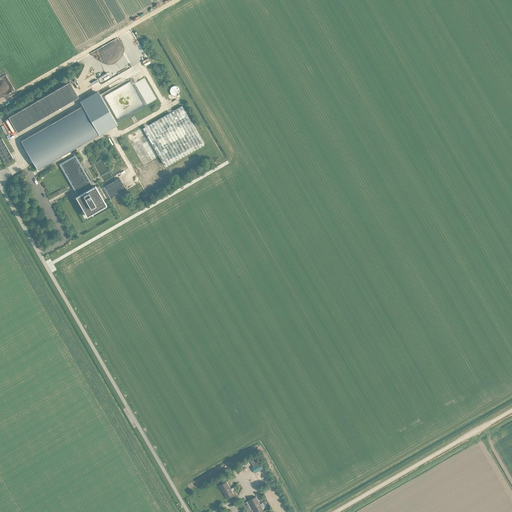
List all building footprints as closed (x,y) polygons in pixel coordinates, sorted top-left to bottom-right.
[(8,117),(17,133),(78,97),(69,82),(8,117)] [(177,86),(176,86),(175,86),(174,86),(173,86),(172,86),(171,87),(170,87),(170,88),(170,89),(169,89),(169,90),(169,91),(169,92),(169,93),(170,93),(170,94),(171,95),(172,95),(172,96),(173,96),(174,96),(175,96),(176,96),(177,95),(178,95),(178,94),(179,94),(179,93),(179,92),(180,92),(180,91),(180,90),(179,89),(179,88),(178,87),(177,87),(177,86)] [(22,141),(38,169),(57,159),(99,134),(83,105),(22,141)] [(127,138),(143,166),(158,157),(164,167),(204,145),(181,106),(127,138)] [(0,138),(0,155),(5,164),(13,159),(1,138),(0,138)] [(60,165),(78,196),(75,197),(87,216),(106,205),(97,190),(95,186),(92,187),(75,156),(60,165)] [(100,189),(106,200),(126,189),(119,178),(100,189)] [(219,485),(227,498),(233,494),(226,481),(219,485)] [(249,501),(255,511),(259,511),(263,510),(255,497),(249,501)]
